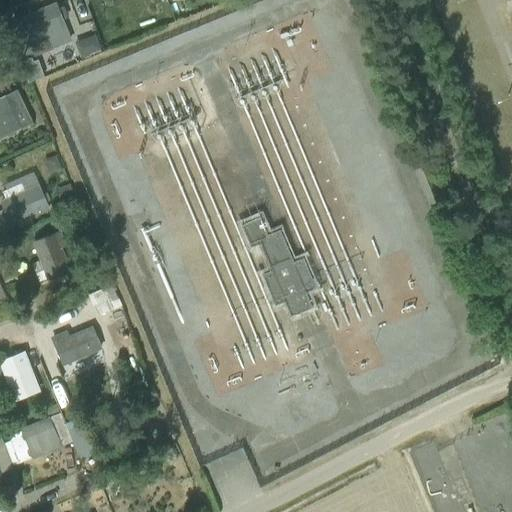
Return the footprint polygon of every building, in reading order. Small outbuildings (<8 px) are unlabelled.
[(35,56),(72,41),(56,2),(17,18),(28,43),(29,43),(35,56)] [(77,57),(100,52),(96,36),(85,39),(79,14),(71,16),(74,28),(71,29),(77,57)] [(0,139),(33,124),(17,90),(0,98),(0,139)] [(49,175),(62,170),(56,156),(43,161),(49,175)] [(31,220),(51,211),(39,184),(24,191),(21,184),(2,192),(5,199),(0,201),(0,205),(2,210),(0,211),(0,232),(2,237),(14,232),(12,227),(16,225),(18,229),(32,223),(31,220)] [(61,207),(76,202),(70,185),(56,190),(61,207)] [(292,263),(280,232),(267,237),(258,214),(245,219),(246,223),(241,226),(250,248),(258,245),(257,242),(259,241),(272,273),(263,276),(275,306),(284,302),(291,317),(312,308),(305,293),(315,290),(302,260),(292,263)] [(47,281),(71,272),(62,248),(66,246),(60,231),(32,242),(40,261),(31,264),(38,283),(47,279),(47,281)] [(97,316),(110,311),(106,301),(93,305),(97,316)] [(63,367),(102,350),(93,326),(53,343),(63,367)] [(0,365),(14,403),(41,392),(25,351),(0,361),(0,365)] [(62,447),(73,443),(61,413),(20,428),(21,432),(8,436),(10,442),(4,444),(12,466),(32,459),(33,460),(63,449),(62,447)] [(0,485),(6,484),(2,473),(12,470),(0,438),(0,485)]
